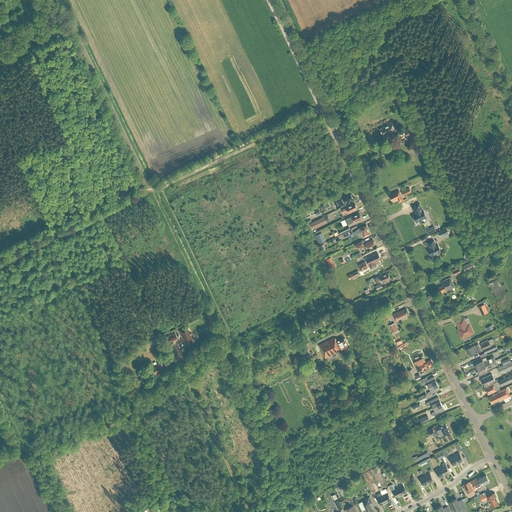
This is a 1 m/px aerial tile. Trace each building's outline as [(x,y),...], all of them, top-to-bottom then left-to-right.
[(384,126),(385,127),(380,129),(383,136),(388,134),(396,130),(393,122),(384,126)] [(404,130),(407,138),(408,137),(409,139),(416,136),(412,126),(404,130)] [(399,190),(390,195),(393,201),(398,199),(399,202),(404,200),(399,190)] [(340,205),(346,203),(353,199),(351,194),(337,201),(337,200),(334,201),(335,203),(336,206),(339,205),(340,205)] [(353,210),(357,208),(357,207),(356,205),(355,204),(355,203),(346,207),(342,209),(343,212),(348,210),(349,213),(353,211),(353,210)] [(416,222),(427,218),(423,210),(422,211),(419,203),(412,206),(416,214),(413,215),(416,222)] [(325,214),(329,223),(334,220),(331,212),(325,214)] [(359,213),(353,216),(352,216),(345,219),(347,224),(355,221),(355,222),(359,220),(362,218),(361,218),(362,217),(361,216),(359,213)] [(324,216),(310,223),(313,229),(314,228),(327,222),(324,216)] [(338,230),(340,234),(350,229),(349,225),(338,230)] [(352,229),(348,231),(342,234),(344,237),(348,235),(349,238),(358,234),(369,229),(367,225),(359,228),(356,230),(356,231),(353,232),(352,229)] [(449,233),(447,228),(438,231),(441,237),(449,233)] [(321,233),(315,235),(319,243),(325,241),(321,233)] [(373,239),(366,242),(365,240),(363,240),(355,243),(357,248),(363,245),(365,249),(367,248),(370,247),(371,248),(373,247),(373,245),(375,244),(375,243),(374,241),(373,239)] [(433,240),(428,243),(430,248),(428,249),(431,255),(441,251),(438,245),(436,246),(433,240)] [(374,262),(380,259),(379,257),(380,256),(378,253),(366,259),(369,264),(371,268),(376,266),(374,262)] [(358,264),(361,271),(368,267),(365,261),(358,264)] [(476,267),(473,261),(463,265),(465,272),(476,267)] [(348,275),(350,279),(359,274),(357,270),(348,275)] [(387,272),(380,276),(377,278),(377,277),(374,279),(376,283),(379,282),(379,280),(381,279),(383,282),(387,280),(389,279),(390,278),(387,272)] [(441,294),(455,287),(450,277),(441,282),(443,285),(438,287),(441,294)] [(488,312),(484,303),(478,306),(482,315),(488,312)] [(396,321),(409,314),(407,308),(398,312),(398,311),(392,314),(396,321)] [(461,335),(462,337),(473,332),(469,324),(467,325),(464,318),(456,321),(460,330),(459,331),(459,332),(460,334),(461,335)] [(398,330),(394,322),(388,325),(392,333),(398,330)] [(192,340),(192,339),(194,338),(194,337),(192,333),(191,333),(190,333),(186,326),(179,330),(182,336),(186,344),(192,340)] [(167,336),(169,342),(177,338),(174,333),(167,336)] [(344,348),(348,346),(343,337),(336,341),(334,337),(319,344),(325,357),(338,351),(344,348)] [(485,353),(480,355),(481,357),(487,354),(486,353),(492,350),(497,348),(495,343),(490,346),(488,340),(488,339),(480,342),(485,353)] [(470,355),(481,350),(478,343),(467,349),(470,355)] [(316,367),(322,364),(314,348),(308,351),(316,367)] [(495,361),(495,360),(494,357),(486,360),(485,358),(474,363),(476,369),(495,361)] [(425,362),(424,361),(423,359),(413,363),(418,373),(427,369),(426,368),(427,368),(433,365),(431,359),(425,362)] [(495,361),(476,369),(479,374),(487,370),(487,369),(497,365),(495,360),(495,361)] [(160,371),(166,367),(163,361),(158,363),(158,364),(151,369),(154,375),(161,371),(160,371)] [(511,361),(498,367),(500,373),(511,368),(511,361)] [(412,368),(408,370),(409,373),(414,382),(421,378),(419,374),(415,376),(412,368)] [(511,373),(498,380),(501,386),(510,381),(510,382),(511,381),(511,373)] [(492,374),(491,375),(481,379),(484,386),(495,381),(492,374)] [(429,387),(437,383),(434,376),(428,379),(426,377),(421,379),(423,384),(424,384),(427,383),(429,387)] [(139,389),(135,381),(130,384),(133,392),(139,389)] [(496,382),(494,383),(485,387),(488,394),(499,389),(496,382)] [(437,383),(429,387),(431,391),(428,392),(427,393),(428,395),(440,389),(437,383)] [(504,399),(510,396),(506,388),(498,391),(499,392),(489,397),(492,403),(503,398),(504,399)] [(433,407),(441,403),(438,397),(426,402),(427,404),(428,405),(431,403),(433,407)] [(441,403),(433,407),(435,411),(432,412),(431,413),(432,415),(444,409),(441,403)] [(428,415),(420,418),(422,423),(430,420),(428,415)] [(441,437),(450,433),(447,428),(448,428),(446,423),(439,427),(437,425),(423,432),(426,437),(432,433),(434,437),(440,434),(441,437)] [(442,451),(434,455),(437,460),(444,456),(442,451)] [(459,452),(454,455),(458,463),(464,461),(459,452)] [(458,463),(454,455),(449,458),(453,466),(458,463)] [(439,464),(440,467),(445,475),(450,473),(444,462),(439,464)] [(372,469),(377,478),(382,476),(378,466),(372,469)] [(445,475),(440,467),(435,470),(440,478),(445,475)] [(430,472),(425,475),(429,484),(434,481),(430,472)] [(422,477),(419,478),(424,486),(429,484),(425,475),(422,477)] [(467,492),(475,489),(475,490),(483,486),(482,485),(489,481),(486,475),(479,478),(478,477),(471,481),(470,482),(470,481),(463,484),(467,492)] [(398,487),(395,489),(392,484),(389,486),(393,495),(395,494),(397,497),(402,495),(398,487)] [(398,487),(402,495),(407,492),(403,484),(398,487)] [(387,492),(382,495),(386,503),(391,500),(387,492)] [(492,506),(499,503),(495,497),(496,496),(494,492),(487,496),(486,494),(480,496),(482,501),(488,498),(492,506)] [(352,505),(356,503),(351,494),(348,496),(352,505)] [(386,503),(382,495),(377,497),(381,505),(386,503)] [(367,511),(373,509),(370,503),(372,501),(370,496),(365,498),(367,502),(363,503),(367,511)] [(456,498),(450,501),(455,511),(459,509),(460,511),(467,508),(462,499),(459,501),(458,502),(456,498)] [(334,501),(339,510),(343,508),(338,499),(334,501)]
